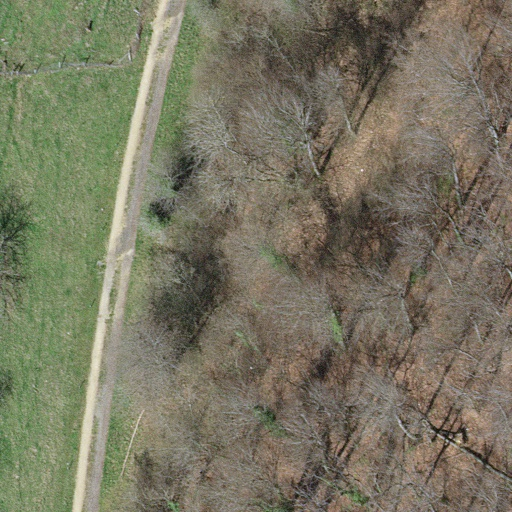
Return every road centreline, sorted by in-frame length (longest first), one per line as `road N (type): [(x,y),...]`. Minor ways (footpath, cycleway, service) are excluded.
road 1 (track): [(441,0),(356,157),(139,511)]
road 2 (track): [(168,0),(150,58),(75,511)]
